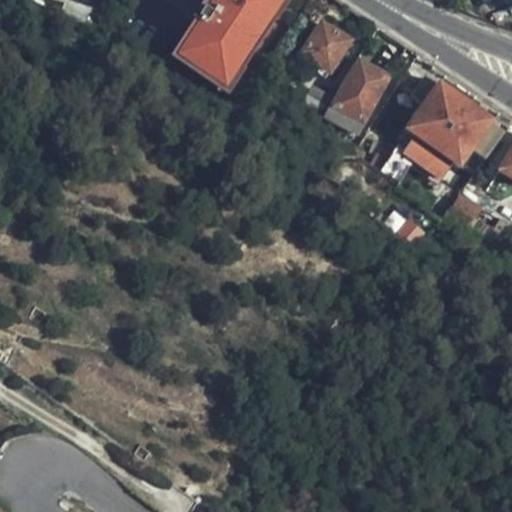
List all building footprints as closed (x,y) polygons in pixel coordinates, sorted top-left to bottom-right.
[(271,4),(265,0),(225,0),(218,11),(208,4),(206,2),(191,24),(194,26),(203,33),(191,50),(182,44),(170,60),(212,90),(271,4)] [(225,0),(211,0),(208,4),(218,11),(225,0)] [(100,27),(106,12),(66,3),(62,20),(68,21),(100,27)] [(0,19),(2,21),(9,11),(0,4),(0,19)] [(212,90),(222,96),(280,10),(271,4),(212,90)] [(203,33),(194,26),(182,44),(191,50),(203,33)] [(324,27),(305,54),(330,73),(331,73),(350,45),(324,27)] [(330,73),(305,54),(302,58),(311,64),(310,68),(326,79),(330,73)] [(346,87),(332,112),(330,117),(339,123),(357,133),(387,81),(360,66),(346,87)] [(472,148),(488,160),(505,135),(425,78),(411,96),(426,107),(408,131),(418,137),(459,167),(472,148)] [(315,118),(328,96),(315,88),(301,108),(315,118)] [(326,107),(314,126),(330,136),(339,123),(330,117),(332,112),(326,107)] [(413,157),(408,154),(377,136),(375,139),(368,134),(363,141),(372,145),(365,156),(401,178),(413,157)] [(459,167),(418,137),(408,154),(413,157),(448,181),(459,167)] [(511,179),(511,149),(499,171),(511,179)] [(431,211),(445,220),(450,213),(457,204),(442,193),(436,202),(431,211)] [(457,204),(450,213),(469,225),(480,208),(462,196),(457,204)]
